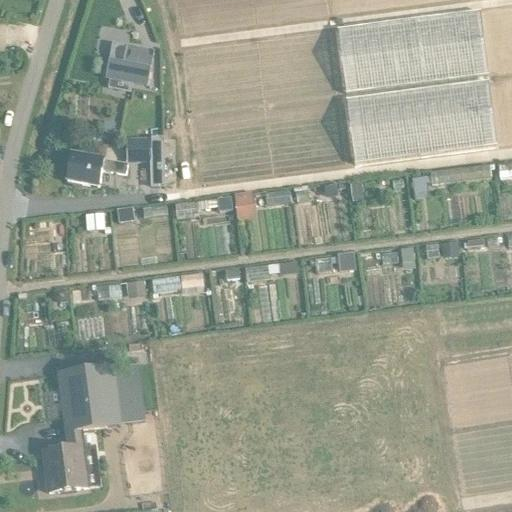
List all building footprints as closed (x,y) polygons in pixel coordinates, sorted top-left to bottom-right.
[(116,44),(110,79),(143,85),(150,50),(116,44)] [(126,160),(150,160),(150,139),(126,140),(126,160)] [(127,165),(104,161),(72,155),(67,182),(99,188),(102,171),(125,176),(127,165)] [(412,181),(413,190),(424,188),(423,179),(412,181)] [(350,185),(351,198),(362,197),(360,184),(350,185)] [(216,200),(217,208),(218,213),(233,211),(231,198),(216,200)] [(238,208),(248,207),(247,198),(237,199),(238,208)] [(177,215),(198,213),(196,201),(176,204),(177,215)] [(132,208),(117,210),(119,223),(134,221),(132,208)] [(103,215),(86,216),(87,232),(104,230),(103,215)] [(457,242),(441,244),(442,259),(459,257),(457,242)] [(413,249),(400,251),(402,265),(414,263),(413,249)] [(337,255),(338,258),(338,263),(339,272),(355,271),(353,253),(337,255)] [(317,259),(317,271),(333,271),(333,258),(317,259)] [(277,266),(278,274),(279,276),(297,274),(296,262),(277,265),(277,266)] [(238,270),(225,271),(226,281),(239,279),(238,270)] [(194,288),(192,275),(180,277),(180,278),(182,290),(194,288)] [(128,298),(145,296),(144,282),(126,284),(128,298)] [(54,299),(60,304),(68,303),(66,290),(53,291),(54,299)] [(511,351),(443,362),(452,426),(511,417),(511,351)] [(144,422),(137,365),(113,368),(120,425),(126,424),(144,422)] [(57,374),(67,449),(82,447),(80,431),(120,426),(120,425),(113,368),(113,367),(57,374)] [(468,496),(511,489),(511,420),(456,429),(468,496)] [(82,447),(67,449),(43,452),(45,468),(47,468),(48,477),(46,477),(48,494),(87,489),(82,447)]
